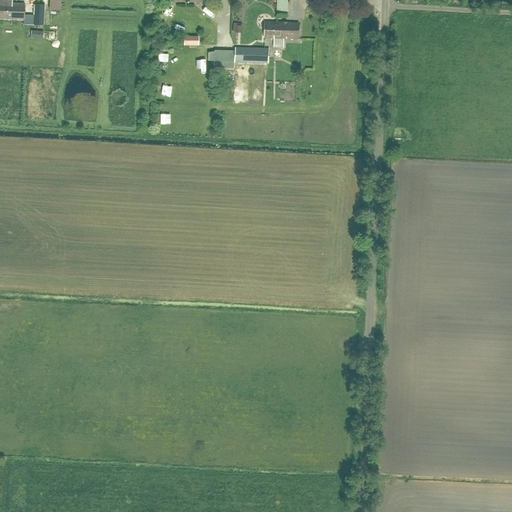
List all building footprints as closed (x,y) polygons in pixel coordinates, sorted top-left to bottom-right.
[(0,0),(0,19),(24,20),(25,4),(12,3),(12,1),(0,0)] [(286,18),(286,12),(286,0),(276,0),(276,12),(277,18),(286,18)] [(43,26),(44,5),(34,4),(32,25),(43,26)] [(33,16),(24,15),(24,25),(32,25),(33,16)] [(264,22),(263,38),(298,39),(298,23),(264,22)] [(30,39),(33,39),(46,40),(46,32),(31,31),(30,39)] [(235,49),(234,63),(269,63),(269,49),(235,49)] [(234,61),(234,51),(214,51),(214,52),(208,52),(208,61),(234,61)]
